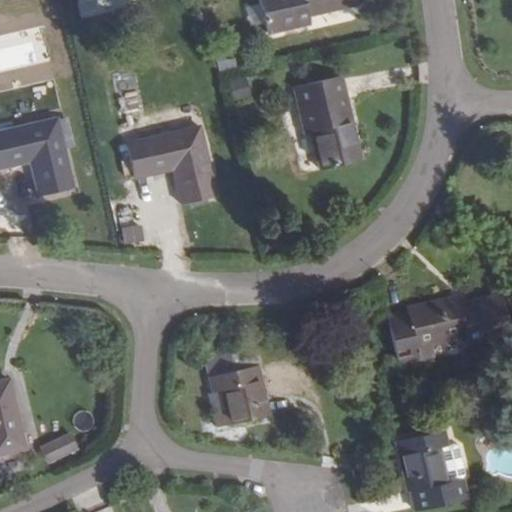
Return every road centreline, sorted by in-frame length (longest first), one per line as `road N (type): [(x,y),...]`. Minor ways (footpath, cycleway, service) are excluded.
road 1 (residential): [(452,109),(423,211),(379,264),(316,299),(240,311),(158,311)]
road 2 (residential): [(144,453),(295,476),(305,511)]
road 3 (residential): [(158,311),(0,292)]
road 4 (residential): [(144,453),(158,311)]
road 5 (residential): [(19,511),(144,453)]
